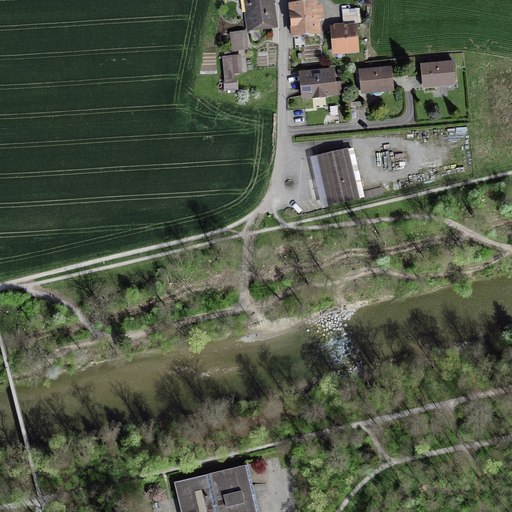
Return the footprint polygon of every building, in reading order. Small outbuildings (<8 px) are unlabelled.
[(268,0),(245,0),(246,7),(252,6),(253,12),(246,13),(248,29),(273,25),(268,0)] [(295,7),(293,7),(295,35),(316,33),(315,21),(322,20),(321,7),(314,7),(314,3),(294,5),(295,7)] [(356,9),(343,10),(344,24),(357,23),(356,9)] [(354,28),(334,30),(335,40),(332,41),(333,49),(335,49),(336,52),(356,50),(354,28)] [(244,33),(232,34),(233,49),(246,48),(244,33)] [(243,57),(228,57),(228,79),(235,79),(235,73),(243,73),(243,57)] [(433,65),(421,66),(423,88),(435,86),(435,83),(455,81),(453,63),(436,64),(436,66),(433,66),(433,65)] [(371,71),(359,72),(361,94),(373,92),(373,94),(376,96),(380,95),(382,93),(382,92),(393,91),(391,69),(374,70),(375,72),(371,72),(371,71)] [(309,77),(301,78),(303,97),(335,93),(335,96),(343,95),(342,83),(334,84),(333,74),(318,76),(318,72),(309,73),(309,77)] [(347,150),(318,157),(329,206),(358,199),(347,150)] [(182,511),(256,511),(245,465),(175,481),(182,511)]
